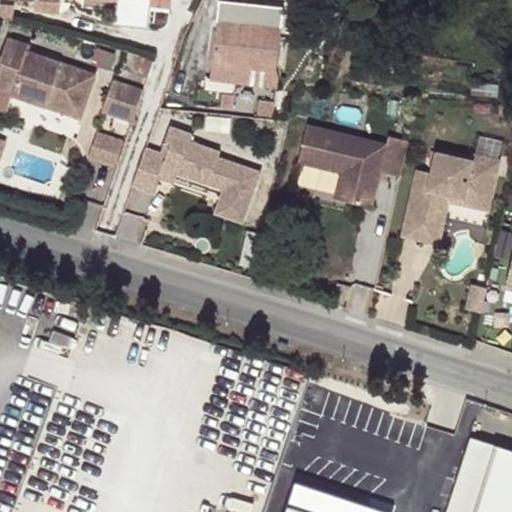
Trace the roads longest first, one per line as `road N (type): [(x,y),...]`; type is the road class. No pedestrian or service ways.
road 1 (unclassified): [(511,391),(0,235)]
road 2 (unknown): [(243,309),(295,122)]
